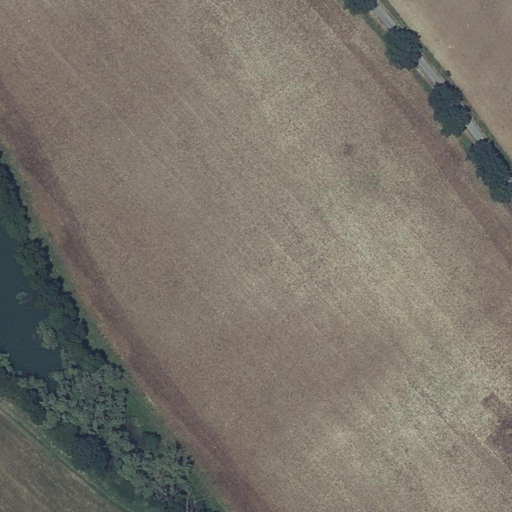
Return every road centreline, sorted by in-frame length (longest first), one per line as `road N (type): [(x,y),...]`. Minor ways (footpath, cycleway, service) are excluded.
road 1 (track): [(221,511),(102,370),(0,155)]
road 2 (unclassified): [(371,0),(511,185)]
road 3 (track): [(135,511),(92,485),(0,401)]
